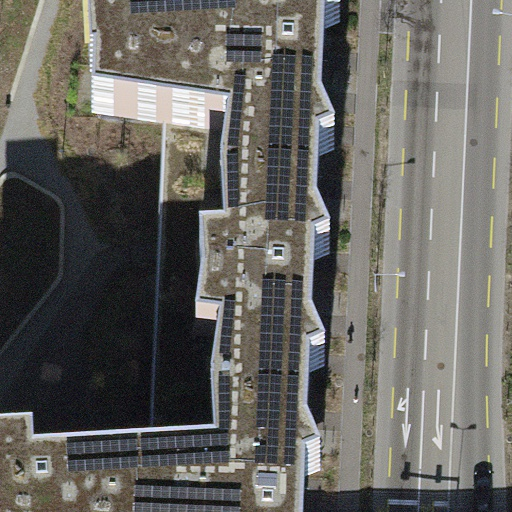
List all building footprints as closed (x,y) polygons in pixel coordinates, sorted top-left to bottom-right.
[(164,131),(161,192),(318,197),(319,165),(335,157),(321,127),(324,38),(340,29),(326,0),(256,0),(252,15),(119,21),(122,76),(95,78),(92,120),(164,131)] [(161,192),(152,404),(308,411),(309,379),(325,373),(311,343),(315,268),(330,261),(316,230),(318,197),(161,192)] [(0,375),(47,377),(48,340),(0,339),(0,375)] [(307,445),(308,411),(152,404),(149,470),(147,511),(304,511),(305,484),(320,477),(307,445)] [(147,511),(149,470),(0,478),(0,511),(147,511)]
